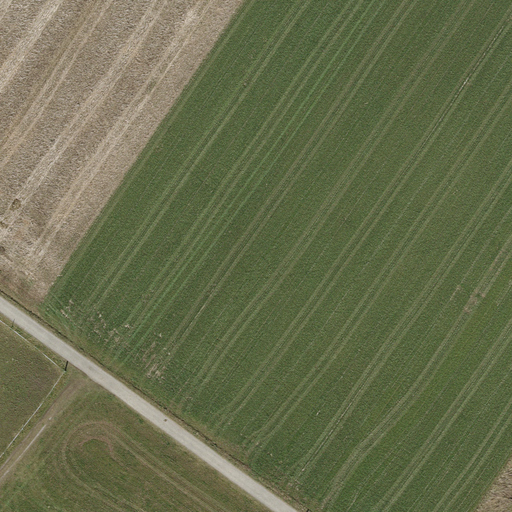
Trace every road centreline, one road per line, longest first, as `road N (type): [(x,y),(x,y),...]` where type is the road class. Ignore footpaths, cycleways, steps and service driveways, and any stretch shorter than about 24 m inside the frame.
road 1 (track): [(287,511),(0,303)]
road 2 (track): [(0,479),(89,368)]
